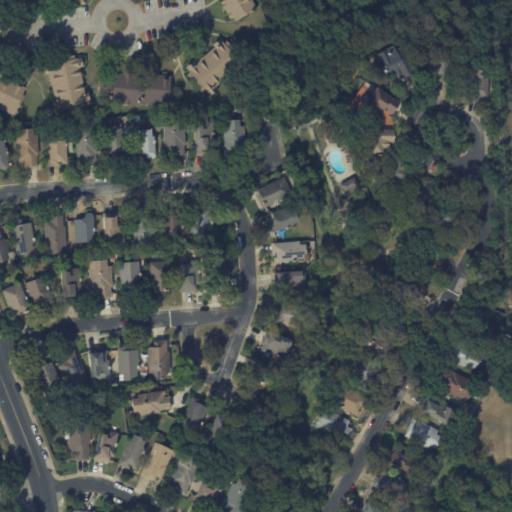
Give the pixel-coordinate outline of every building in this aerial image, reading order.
[(231,23),(219,3),(223,0),(246,0),(247,1),(249,0),(251,0),(257,9),(253,10),(254,11),(250,14),(249,13),(231,23)] [(225,41),(240,56),(237,59),(241,64),(235,70),(234,68),(212,89),(214,91),(210,95),(205,90),(202,93),(184,75),(187,73),(183,68),(191,60),(195,64),(212,47),(210,45),(218,38),(223,43),(225,41)] [(409,76),(403,79),(400,75),(396,77),(394,73),(386,77),(378,62),(381,60),(378,55),(392,48),(395,53),(396,52),(398,57),(406,52),(417,71),(409,76)] [(446,84),(435,82),(436,76),(431,75),(432,68),(428,68),(428,65),(426,65),(427,62),(428,62),(429,53),(453,55),(450,84),(446,84)] [(75,59),(80,58),(82,68),(79,68),(85,92),(87,91),(91,104),(58,112),(48,74),(45,75),(42,63),(55,59),(55,61),(66,58),(66,57),(73,55),(75,59)] [(486,76),(486,100),(479,99),(479,103),(465,103),(466,71),(486,72),(486,76)] [(116,73),(139,76),(138,85),(142,85),(143,79),(150,79),(151,75),(162,76),(162,82),(165,82),(166,76),(170,76),(169,85),(172,85),(170,97),(168,97),(168,101),(168,102),(168,104),(167,104),(167,108),(122,103),(122,105),(109,104),(110,100),(106,100),(106,98),(108,98),(110,81),(113,81),(114,73),(116,73)] [(0,77),(4,79),(3,81),(6,83),(7,80),(16,84),(15,87),(18,89),(19,86),(24,89),(21,95),(24,96),(16,112),(14,117),(6,112),(4,114),(0,111),(0,77)] [(398,104),(391,115),(385,111),(382,115),(376,111),(374,114),(363,106),(375,88),(398,104)] [(262,98),(263,104),(257,104),(257,107),(254,107),(253,99),(262,98)] [(209,152),(208,152),(208,154),(194,154),(194,152),(192,152),(191,123),(199,123),(198,116),(206,116),(206,122),(211,122),(212,136),(213,136),(213,152),(209,152)] [(184,135),(184,146),(183,146),(184,157),(171,158),(171,153),(164,154),(162,127),(165,127),(165,121),(178,120),(179,126),(183,126),(184,135)] [(241,158),(223,159),(222,129),(224,129),(224,121),(237,121),(238,128),(243,128),(244,148),(242,148),(242,158),(241,158)] [(95,167),(82,167),(82,162),(75,163),(73,129),(89,128),(89,135),(95,134),(96,155),(94,155),(95,167)] [(119,162),(105,162),(103,128),(114,128),(115,130),(120,130),(120,135),(122,135),(122,138),(124,138),(125,161),(119,162)] [(36,147),(37,156),(35,156),(36,168),(23,169),(22,165),(17,165),(14,137),(18,137),(17,131),(30,130),(31,136),(35,136),(36,147)] [(392,132),(392,144),(386,144),(386,150),(382,150),(382,157),(363,157),(363,130),(392,130),(392,132)] [(144,160),(143,161),(143,155),(134,156),(132,132),(150,131),(151,138),(154,138),(155,160),(144,160)] [(61,139),(61,141),(64,141),(65,144),(66,143),(67,164),(60,165),(60,166),(47,167),(46,137),(61,136),(61,139)] [(0,168),(0,141),(3,141),(4,148),(6,148),(8,167),(6,171),(1,171),(1,168),(0,168)] [(399,159),(406,167),(401,171),(405,177),(399,183),(402,186),(394,194),(378,175),(398,158),(399,159)] [(425,176),(444,186),(437,201),(430,197),(423,211),(409,203),(423,175),(425,176)] [(256,198),(253,191),(283,178),(291,196),(261,209),(256,198)] [(354,179),(358,186),(344,194),(339,186),(353,178),(354,179)] [(451,191),(461,197),(452,214),(447,211),(449,208),(442,205),(450,191),(451,191)] [(190,213),(196,212),(196,210),(201,210),(201,208),(203,207),(207,207),(209,209),(210,229),(208,229),(209,235),(201,236),(201,241),(194,242),(193,237),(191,237),(190,213)] [(180,241),(166,241),(165,237),(161,237),(160,209),(170,208),(171,217),(179,216),(180,233),(179,233),(180,241)] [(282,230),(271,234),(268,226),(271,225),(270,222),(272,221),(270,214),(285,208),(287,213),(292,212),(296,224),(287,228),(287,230),(284,231),(284,230),(282,230)] [(153,239),(153,241),(149,241),(150,248),(137,249),(136,242),(133,242),(131,216),(137,216),(136,210),(151,209),(153,239)] [(441,211),(455,218),(450,228),(436,222),(441,211)] [(124,242),(124,244),(103,246),(100,218),(115,216),(115,214),(121,213),(124,242)] [(73,221),(83,220),(83,216),(85,214),(89,214),(91,216),(93,236),(91,236),(91,243),(84,243),(84,247),(79,247),(78,244),(75,245),(73,221)] [(54,216),(60,216),(62,227),(63,227),(65,247),(61,248),(61,254),(45,256),(42,224),(49,223),(48,217),(54,216)] [(31,223),(35,244),(33,245),(34,251),(29,252),(30,254),(18,256),(11,223),(22,221),(23,225),(31,223)] [(0,240),(2,239),(8,253),(4,255),(6,261),(0,263),(0,240)] [(303,247),(304,256),(302,256),(302,260),(294,260),(294,263),(290,264),(290,263),(273,264),(273,259),(275,259),(275,256),(271,256),(271,251),(268,252),(268,246),(270,245),(270,244),(298,242),(298,246),(303,246),(303,247)] [(198,290),(193,290),(193,292),(180,293),(180,291),(178,291),(176,262),(178,262),(178,256),(185,256),(185,262),(197,261),(198,290)] [(110,280),(111,288),(109,288),(110,299),(93,300),(93,295),(90,295),(88,269),(91,268),(90,262),(104,262),(104,268),(109,268),(110,280)] [(159,295),(157,295),(157,293),(149,294),(148,264),(167,262),(169,294),(159,295)] [(220,292),(219,286),(209,287),(207,264),(224,262),(224,269),(226,269),(226,271),(227,271),(228,281),(235,281),(236,286),(228,287),(229,291),(220,292)] [(138,292),(120,293),(118,271),(122,271),(121,264),(137,263),(140,292),(138,292)] [(74,299),(58,300),(57,275),(65,274),(65,270),(77,270),(80,298),(74,299)] [(273,285),(273,274),(305,272),(306,292),(295,292),(295,293),(292,294),(292,293),(274,294),(273,285)] [(420,291),(417,297),(415,296),(409,306),(383,293),(391,277),(420,291)] [(40,303),(32,307),(23,285),(40,278),(51,304),(44,308),(42,303),(40,303)] [(23,315),(12,319),(1,291),(19,284),(25,298),(22,299),(24,303),(26,302),(30,312),(23,315)] [(405,327),(401,337),(362,319),(371,299),(405,315),(401,323),(406,325),(405,327)] [(273,311),(274,304),(304,307),(303,320),(306,320),(305,328),(272,325),(273,318),(274,319),(275,313),(273,313),(273,311)] [(495,318),(493,322),(498,324),(492,339),(462,328),(469,308),(495,318)] [(391,358),(390,360),(379,353),(376,358),(356,346),(365,329),(397,347),(391,358)] [(264,343),(268,333),(291,341),(288,348),(298,351),(294,363),(261,352),(264,343)] [(168,356),(169,380),(152,381),(151,374),(148,375),(146,349),(152,349),(152,342),(165,341),(165,353),(167,353),(168,356)] [(447,356),(455,342),(478,356),(475,361),(478,363),(473,371),(468,368),(467,371),(446,358),(447,356)] [(80,366),(91,394),(73,401),(56,356),(72,350),(77,365),(80,364),(80,366)] [(137,363),(138,372),(135,373),(135,379),(132,379),(132,382),(123,383),(122,376),(118,377),(117,353),(136,351),(137,363)] [(103,360),(107,360),(110,381),(96,382),(96,379),(88,380),(86,356),(99,354),(99,360),(103,360)] [(379,380),(374,390),(363,384),(362,385),(344,376),(346,372),(340,369),(346,358),(352,361),(354,357),(380,370),(379,372),(377,372),(375,375),(380,377),(379,380)] [(274,384),(273,388),(248,379),(252,367),(255,368),(257,362),(279,369),(274,384)] [(50,364),(59,386),(41,393),(31,366),(40,363),(41,367),(50,364)] [(451,373),(476,386),(467,402),(456,396),(455,399),(438,390),(443,382),(439,380),(444,371),(450,374),(451,373)] [(370,401),(363,413),(359,410),(356,417),(329,402),(339,383),(370,400),(370,401)] [(168,399),(170,411),(158,412),(159,414),(144,416),(144,414),(135,415),(135,414),(132,414),(133,421),(126,422),(125,413),(132,412),(130,401),(136,400),(135,396),(163,392),(163,396),(162,396),(162,398),(168,397),(168,399)] [(193,399),(198,401),(196,406),(207,411),(195,435),(190,432),(188,434),(176,429),(191,398),(193,399)] [(419,415),(425,402),(435,407),(438,401),(454,409),(445,428),(419,415)] [(350,434),(347,443),(311,427),(319,408),(350,422),(347,429),(352,430),(350,434)] [(216,418),(227,423),(217,445),(204,439),(214,417),(216,418)] [(87,445),(87,462),(75,462),(75,456),(68,456),(67,428),(83,427),(83,421),(90,420),(90,430),(88,430),(89,445),(87,445)] [(405,437),(412,424),(417,427),(420,422),(438,433),(436,435),(444,441),(437,452),(429,447),(427,450),(405,437)] [(106,433),(117,435),(113,459),(110,458),(109,463),(105,463),(105,464),(93,462),(94,460),(92,460),(97,431),(106,433)] [(137,465),(134,471),(131,470),(132,468),(128,467),(126,470),(116,466),(126,440),(129,441),(131,436),(139,440),(138,442),(143,443),(141,448),(143,449),(137,465)] [(172,452),(159,479),(154,477),(152,482),(139,476),(154,443),(172,452)] [(385,463),(390,455),(392,452),(405,460),(407,456),(415,460),(407,475),(385,463)] [(192,481),(189,487),(188,487),(183,497),(171,492),(173,486),(170,484),(170,485),(167,484),(179,460),(181,461),(184,455),(197,461),(194,467),(198,468),(192,481)] [(202,505),(191,499),(207,469),(225,478),(213,500),(211,499),(210,501),(212,503),(209,509),(202,505)] [(401,503),(372,488),(376,478),(378,479),(383,471),(403,481),(402,483),(406,486),(405,488),(408,490),(401,503)] [(224,511),(225,511),(219,508),(231,484),(234,485),(236,480),(247,486),(244,493),(249,495),(240,511),(224,511)] [(275,505),(275,511),(256,511),(260,511),(258,490),(267,489),(267,492),(271,491),(272,497),(274,497),(275,505)] [(361,511),(364,504),(368,506),(370,500),(396,511),(395,511),(361,511)]
